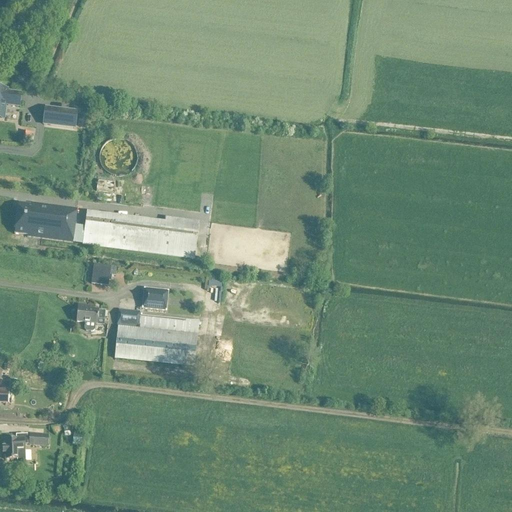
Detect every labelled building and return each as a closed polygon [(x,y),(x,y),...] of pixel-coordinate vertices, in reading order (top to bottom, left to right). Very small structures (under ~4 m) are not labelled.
[(7,92),(0,91),(0,120),(3,121),(5,106),(19,108),(20,96),(7,94),(7,92)] [(77,114),(45,110),(43,126),(75,130),(77,114)] [(79,118),(78,127),(86,128),(87,119),(79,118)] [(112,202),(114,184),(98,182),(96,200),(112,202)] [(194,261),(198,231),(86,216),(85,229),(75,228),(77,211),(31,205),(31,207),(18,205),(14,236),(27,237),(27,239),(194,261)] [(109,277),(115,278),(116,270),(94,267),(91,285),(108,288),(109,277)] [(144,291),(142,310),(166,313),(168,293),(144,291)] [(77,324),(85,324),(84,331),(86,333),(87,334),(92,334),(94,333),(95,332),(95,325),(104,326),(105,313),(98,313),(98,312),(86,311),(86,308),(78,307),(77,324)] [(140,314),(118,312),(117,327),(118,327),(114,360),(194,369),(199,324),(140,317),(140,314)] [(254,349),(261,375),(275,372),(268,345),(254,349)] [(0,405),(8,405),(9,395),(0,394),(0,405)] [(73,445),(81,446),(82,434),(74,433),(73,445)] [(24,464),(24,446),(27,446),(27,436),(16,437),(16,441),(5,441),(6,461),(18,461),(18,464),(24,464)] [(47,449),(48,437),(28,436),(27,447),(47,449)]
